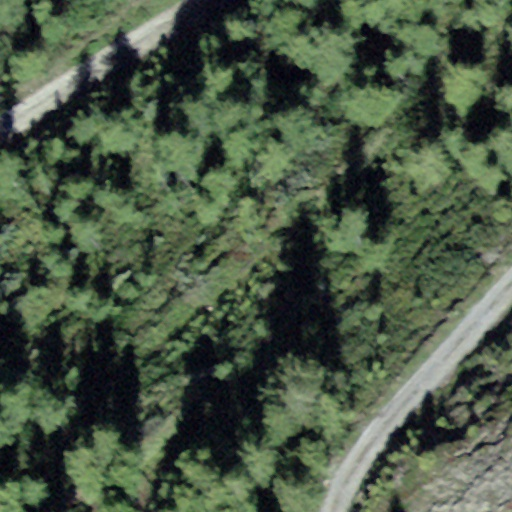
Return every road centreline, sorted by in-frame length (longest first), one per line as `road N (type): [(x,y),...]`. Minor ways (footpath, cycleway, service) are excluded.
road 1 (track): [(333,511),(350,469),(511,287)]
road 2 (track): [(192,0),(0,119)]
